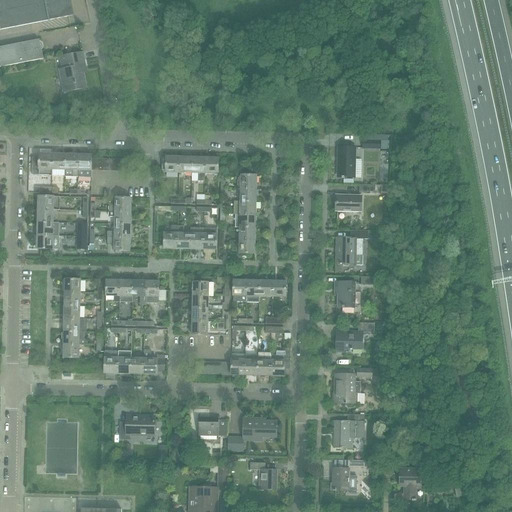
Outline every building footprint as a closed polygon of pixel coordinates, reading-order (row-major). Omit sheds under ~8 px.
[(0,0),(0,17),(2,30),(72,16),(68,0),(0,0)] [(38,40),(29,42),(0,47),(0,67),(42,59),(38,40)] [(59,70),(62,83),(64,92),(87,88),(83,66),(85,65),(83,52),(60,57),(62,69),(59,70)] [(363,141),(363,148),(381,149),(388,149),(388,135),(382,135),(364,135),(363,141)] [(342,178),(345,178),(354,179),(355,148),(339,147),(339,157),(340,157),(340,161),(339,161),(338,177),(342,178)] [(33,157),(32,169),(32,175),(39,175),(52,176),(53,154),(39,154),(39,157),(33,157)] [(66,155),(53,154),(52,176),(52,170),(59,170),(60,177),(65,177),(66,155)] [(79,155),(66,155),(65,177),(78,177),(79,155)] [(92,155),(79,155),(78,177),(92,178),(92,171),(92,158),(92,155)] [(162,172),(172,173),(179,173),(180,157),(162,157),(162,176),(162,172)] [(193,158),(180,157),(179,173),(193,173),(193,158)] [(206,158),(193,158),(193,173),(206,173),(206,158)] [(219,158),(206,158),(206,173),(218,174),(219,168),(219,158)] [(241,175),(241,185),(241,189),(256,189),(257,176),(241,175)] [(256,189),(241,189),(241,201),(256,202),(256,189)] [(338,211),(348,212),(360,212),(360,196),(338,195),(339,193),(338,193),(338,202),(337,202),(337,205),(338,205),(337,219),(338,219),(338,211)] [(60,197),(38,196),(38,210),(54,210),(60,210),(60,197)] [(131,198),(116,198),(116,205),(109,205),(109,211),(131,212),(131,198)] [(256,202),(241,201),(241,202),(234,201),(234,214),(256,215),(256,202)] [(54,210),(38,210),(38,223),(53,224),(54,210)] [(131,212),(109,211),(109,217),(115,217),(115,225),(131,225),(131,212)] [(256,215),(234,214),(234,215),(236,215),(236,228),(240,228),(240,227),(256,227),(256,215)] [(53,224),(38,223),(37,236),(53,236),(53,224)] [(131,225),(115,225),(115,233),(108,233),(108,238),(130,238),(131,225)] [(164,249),(177,249),(178,226),(172,226),(171,233),(164,233),(164,249)] [(184,226),(178,226),(177,249),(190,249),(191,234),(184,234),(184,226)] [(240,227),(240,228),(240,240),(255,241),(256,227),(240,227)] [(191,228),(191,234),(190,249),(204,250),(204,228),(191,228)] [(217,229),(204,228),(204,250),(216,250),(217,229)] [(340,265),(342,265),(356,266),(356,255),(361,255),(362,254),(363,240),(368,240),(368,231),(351,231),(351,238),(337,238),(337,247),(339,247),(339,254),(337,254),(336,265),(340,265)] [(59,236),(53,236),(37,236),(37,249),(59,250),(59,236)] [(130,238),(108,238),(108,244),(115,245),(114,251),(130,251),(130,238)] [(255,241),(240,240),(239,254),(255,254),(255,241)] [(374,277),(362,277),(362,285),(373,286),(374,277)] [(81,280),(65,280),(65,293),(80,294),(81,280)] [(121,281),(107,280),(106,290),(106,301),(114,301),(114,303),(120,303),(121,281)] [(247,281),(234,280),(233,296),(234,296),(234,302),(246,302),(247,281)] [(133,281),(121,281),(120,303),(132,303),(133,297),(133,281)] [(146,281),(133,281),(133,297),(140,297),(140,305),(146,305),(146,281)] [(159,282),(146,281),(146,305),(146,303),(159,304),(159,282)] [(260,281),(247,281),(246,302),(260,303),(260,297),(259,297),(260,281)] [(273,281),(260,281),(259,297),(260,297),(272,297),(273,281)] [(286,282),(273,281),(272,297),(286,297),(286,282)] [(339,307),(349,308),(355,308),(356,283),(336,282),(336,290),(339,290),(338,313),(339,313),(339,307)] [(193,296),(208,296),(214,296),(214,283),(193,283),(193,296)] [(80,294),(65,293),(65,306),(80,307),(80,294)] [(208,296),(193,296),(193,308),(208,309),(208,296)] [(80,307),(65,306),(64,319),(80,320),(80,307)] [(208,309),(193,308),(192,322),(208,322),(208,309)] [(229,310),(223,310),(222,318),(218,318),(218,323),(224,323),(224,322),(228,323),(229,310)] [(80,320),(64,319),(64,332),(84,332),(85,332),(86,320),(80,320)] [(208,322),(192,322),(192,335),(208,335),(208,322)] [(336,352),(345,352),(345,349),(362,349),(362,332),(374,333),(375,324),(359,323),(359,332),(337,332),(336,352)] [(238,326),(238,327),(233,327),(232,342),(236,342),(237,331),(238,331),(238,333),(246,333),(246,327),(238,326)] [(84,332),(64,332),(64,345),(79,346),(79,345),(87,345),(87,340),(84,340),(84,332)] [(79,346),(64,345),(63,358),(79,358),(79,346)] [(276,356),(271,355),(271,376),(284,376),(284,369),(290,369),(291,349),(285,349),(285,351),(277,351),(276,356)] [(150,350),(144,350),(144,359),(144,374),(157,375),(157,372),(165,372),(165,356),(157,356),(157,359),(150,359),(150,350)] [(105,351),(104,373),(118,373),(118,351),(105,351)] [(131,352),(118,351),(118,373),(131,374),(131,352)] [(132,352),(131,352),(131,374),(144,374),(144,359),(131,359),(132,352)] [(232,352),(232,363),(231,375),(245,375),(245,357),(245,353),(232,352)] [(258,353),(258,355),(258,376),(271,376),(271,355),(271,353),(258,353)] [(252,357),(245,357),(245,375),(258,376),(258,355),(252,355),(252,357)] [(337,388),(335,388),(335,393),(334,393),(333,394),(333,400),(334,401),(335,401),(335,404),(356,404),(364,404),(364,394),(360,394),(360,382),(354,382),(354,375),(346,375),(336,374),(336,375),(338,375),(337,388)] [(199,413),(199,428),(199,436),(208,436),(227,436),(227,420),(219,420),(219,414),(219,418),(200,418),(200,413),(199,413)] [(334,449),(344,449),(353,449),(353,438),(364,438),(365,415),(348,415),(348,421),(335,421),(334,449)] [(127,423),(126,423),(120,422),(120,439),(130,440),(130,435),(154,436),(155,417),(139,416),(139,417),(140,417),(140,418),(127,418),(127,416),(127,423)] [(229,437),(229,441),(229,450),(236,450),(243,450),(243,440),(253,441),(262,441),(262,437),(277,437),(277,428),(278,428),(278,426),(277,426),(277,422),(263,422),(263,419),(244,419),(243,438),(229,437)] [(212,467),(219,467),(222,467),(222,453),(212,453),(212,467)] [(250,463),(250,470),(260,471),(259,490),(259,491),(262,491),(262,490),(275,490),(276,470),(265,470),(266,463),(250,463)] [(227,467),(222,467),(219,467),(218,486),(226,486),(227,467)] [(349,476),(349,469),(333,469),(333,490),(334,490),(334,491),(336,491),(336,490),(348,491),(348,494),(357,494),(357,476),(349,476)] [(416,499),(416,489),(416,486),(421,486),(421,470),(410,470),(400,470),(400,480),(405,480),(405,500),(412,500),(412,501),(416,501),(416,499)] [(196,501),(195,505),(195,511),(214,511),(214,500),(217,500),(217,489),(193,488),(193,501),(196,501)]
